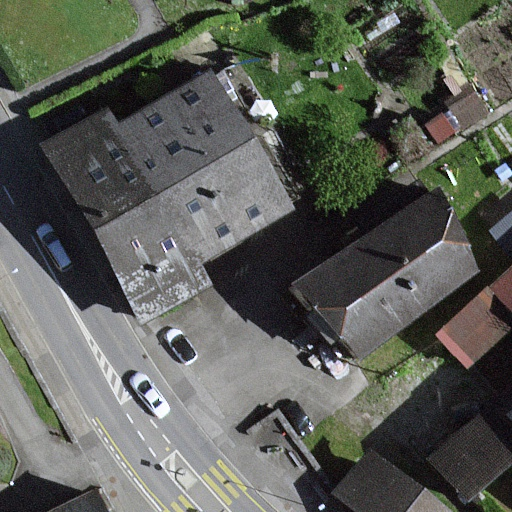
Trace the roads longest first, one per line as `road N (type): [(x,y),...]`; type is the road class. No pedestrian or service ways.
road 1 (primary): [(247,511),(49,264)]
road 2 (primary): [(49,264),(86,377),(181,511)]
